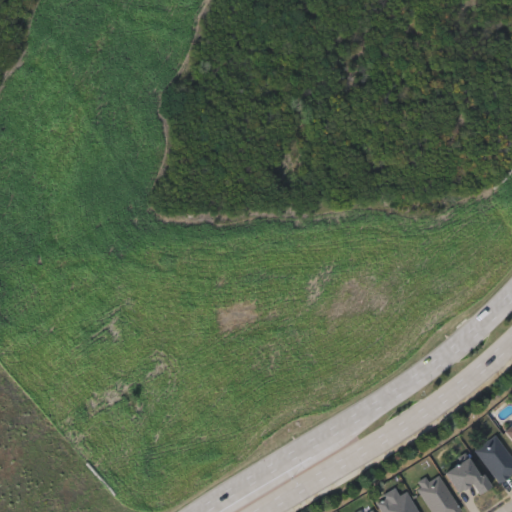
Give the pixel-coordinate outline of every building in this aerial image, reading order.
[(511,440),(503,430),(511,422),(511,440)] [(511,472),(498,483),(474,449),(495,434),(511,459),(511,472)] [(473,484),(456,492),(445,470),(472,456),(488,488),(477,493),(473,484)] [(460,510),(456,511),(431,511),(416,486),(438,473),(460,510)] [(417,511),(382,511),(378,505),(405,489),(417,511)]
